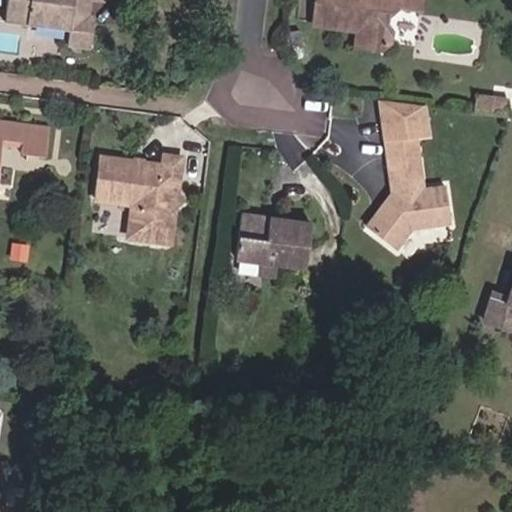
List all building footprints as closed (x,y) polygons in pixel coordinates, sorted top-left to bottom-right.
[(84,0),(8,0),(6,18),(68,27),(65,46),(89,49),(93,20),(82,18),(84,0)] [(91,1),(97,2),(97,0),(84,0),(82,18),(93,20),(94,15),(90,15),(91,1)] [(315,0),(313,26),(356,32),(354,47),(382,50),(391,42),(392,32),(387,24),(388,17),(398,7),(420,10),(420,0),(315,0)] [(422,133),(434,131),(430,102),(389,96),(394,135),(422,133)] [(0,152),(2,139),(21,142),(20,152),(44,156),(48,127),(0,120),(0,152)] [(422,133),(394,135),(397,160),(425,158),(422,133)] [(129,206),(137,207),(133,238),(166,242),(171,208),(182,201),(176,193),(181,158),(164,156),(162,165),(156,169),(147,168),(144,162),(138,161),(134,164),(101,160),(95,201),(129,206)] [(418,224),(457,219),(452,183),(429,186),(425,158),(397,160),(401,193),(395,202),(391,199),(373,223),(402,245),(418,224)] [(129,206),(125,238),(133,238),(137,207),(129,206)] [(304,267),(309,222),(241,213),(235,259),(304,267)] [(511,294),(498,290),(488,318),(511,325),(511,294)] [(8,506),(33,509),(36,489),(11,486),(8,506)]
